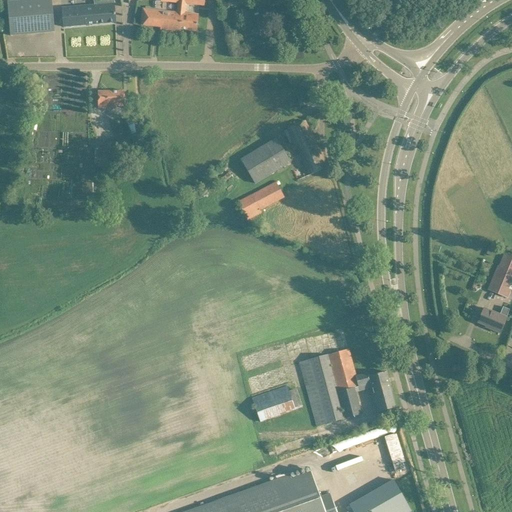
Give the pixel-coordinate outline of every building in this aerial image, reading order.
[(28,0),(7,2),(9,26),(10,36),(54,32),(51,0),(28,0)] [(61,8),(62,17),(63,27),(116,22),(115,6),(114,6),(114,0),(99,2),(100,5),(61,8)] [(177,13),(143,9),(141,25),(160,27),(160,30),(180,32),(180,29),(197,31),(198,15),(185,14),(186,4),(204,6),(204,0),(160,0),(161,1),(178,3),(177,13)] [(219,0),(221,9),(229,7),(227,1),(229,0),(219,0)] [(257,0),(248,3),(250,11),(261,8),(263,16),(275,13),(273,6),(276,5),(283,3),(285,3),(284,0),(260,0),(258,1),(257,0)] [(98,91),(98,101),(98,108),(114,108),(114,105),(124,105),(124,91),(98,91)] [(126,119),(134,148),(146,145),(138,116),(126,119)] [(288,130),(284,132),(292,147),(296,145),(301,156),(300,156),(309,175),(326,168),(318,148),(310,132),(305,121),(288,130)] [(240,159),(255,184),(291,163),(276,138),(240,159)] [(98,142),(89,145),(89,148),(94,149),(94,166),(116,166),(116,147),(116,142),(98,142)] [(285,197),(276,181),(238,202),(247,220),(261,213),(260,210),(285,197)] [(506,255),(501,267),(511,271),(511,250),(503,247),(501,253),(506,255)] [(511,284),(511,271),(501,267),(498,266),(488,290),(507,297),(511,284)] [(484,308),(482,313),(478,323),(492,328),(491,330),(500,333),(506,318),(506,317),(509,310),(503,307),(500,315),(484,308)] [(349,349),(299,362),(316,426),(361,414),(355,392),(372,388),(379,412),(395,408),(386,372),(369,376),(368,373),(356,376),(349,349)] [(287,386),(252,398),(260,422),(303,407),(297,388),(289,391),(287,386)] [(396,434),(385,438),(395,472),(404,470),(403,464),(405,463),(396,434)] [(311,472),(291,479),(290,476),(188,511),(336,511),(330,494),(320,497),(311,472)] [(394,481),(350,506),(353,511),(410,511),(411,511),(394,481)]
